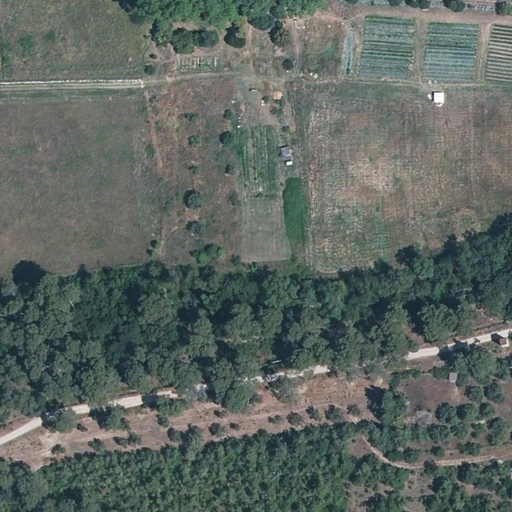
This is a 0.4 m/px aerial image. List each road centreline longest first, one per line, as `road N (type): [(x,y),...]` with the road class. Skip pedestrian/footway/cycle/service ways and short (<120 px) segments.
road 1 (track): [(511,331),(429,353),(77,409),(0,441)]
road 2 (track): [(0,88),(231,73),(511,86)]
